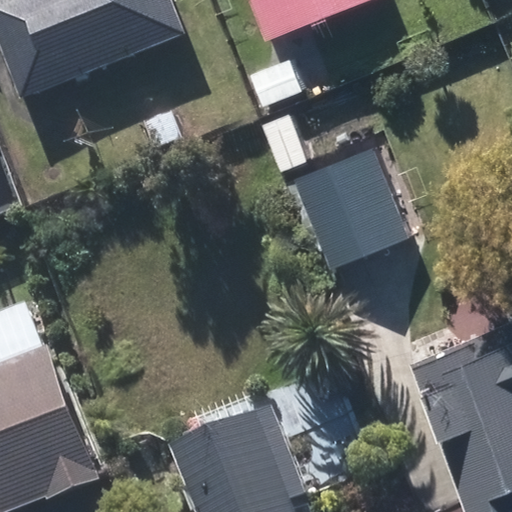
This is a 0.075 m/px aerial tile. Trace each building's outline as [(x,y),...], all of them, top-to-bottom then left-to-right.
[(26,0),(0,11),(0,16),(36,106),(200,40),(183,0),(26,0)] [(264,0),(279,39),(375,0),(264,0)] [(448,51),(470,101),(503,87),(481,36),(448,51)] [(261,76),(272,105),(312,90),(300,60),(261,76)] [(317,158),(305,127),(280,137),(292,167),(317,158)] [(305,178),(343,268),(421,235),(383,146),(305,178)] [(511,511),(511,328),(427,368),(493,511),(511,511)] [(0,511),(16,511),(110,474),(62,353),(0,377),(0,511)] [(312,511),(311,507),(324,501),(283,409),(265,417),(255,395),(208,416),(217,437),(186,450),(213,511),(312,511)]
